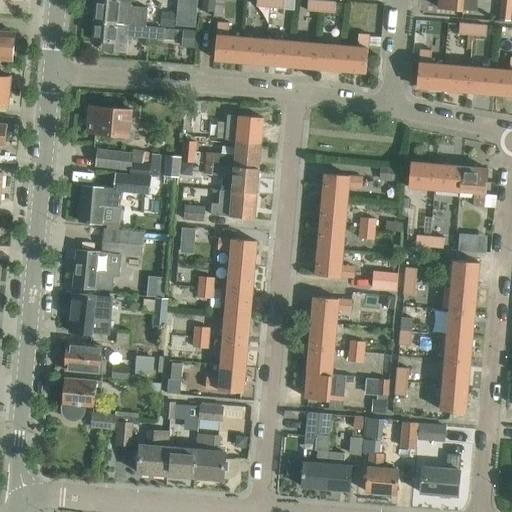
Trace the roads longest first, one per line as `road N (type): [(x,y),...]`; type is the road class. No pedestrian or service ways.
road 1 (tertiary): [(28,496),(18,439),(51,71)]
road 2 (residential): [(258,511),(293,91)]
road 3 (residential): [(476,511),(511,156)]
road 4 (residential): [(293,91),(51,71)]
road 5 (residential): [(28,496),(228,511)]
